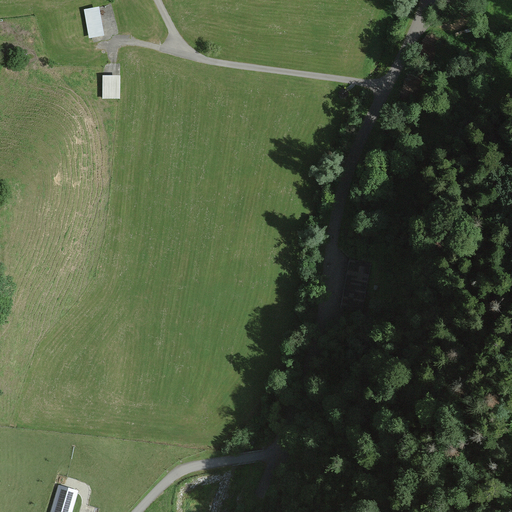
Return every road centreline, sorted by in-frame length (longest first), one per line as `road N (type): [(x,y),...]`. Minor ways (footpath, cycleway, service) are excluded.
road 1 (unclassified): [(387,85),(337,203),(323,316),(274,450),(180,471),(136,511)]
road 2 (residential): [(157,0),(190,54),(387,85)]
